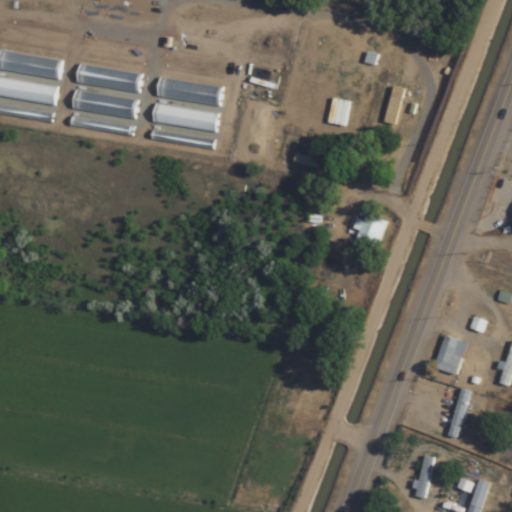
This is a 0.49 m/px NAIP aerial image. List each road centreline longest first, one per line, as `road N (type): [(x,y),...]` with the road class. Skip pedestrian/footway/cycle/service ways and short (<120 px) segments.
road 1 (secondary): [(346,511),(511,74)]
road 2 (residential): [(413,223),(62,95)]
